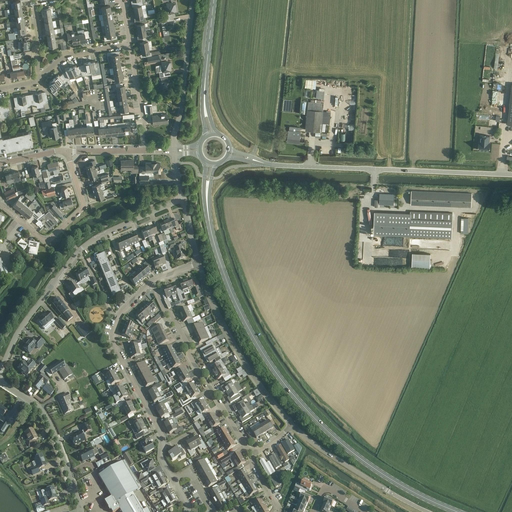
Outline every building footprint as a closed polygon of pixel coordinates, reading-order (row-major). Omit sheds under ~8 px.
[(133,7),(134,13),(146,11),(146,8),(142,9),(141,5),(143,5),(142,2),(131,4),(132,7),(133,7)] [(168,13),(169,17),(169,18),(172,17),(175,17),(174,11),(176,11),(175,5),(173,5),(173,3),(166,4),(167,6),(165,7),(166,13),(168,13)] [(134,18),(135,22),(145,20),(145,17),(147,16),(146,11),(134,13),(135,18),(134,18)] [(43,16),(44,22),(52,21),(51,17),(57,16),(56,14),(51,15),(43,16)] [(159,23),(161,23),(163,35),(168,34),(168,32),(174,31),(174,29),(176,28),(175,22),(173,22),(172,17),(169,18),(169,17),(159,19),(159,23)] [(137,25),(138,31),(149,28),(149,26),(145,27),(144,23),(146,23),(145,20),(135,22),(135,25),(137,25)] [(105,31),(114,30),(113,24),(104,26),(101,26),(102,32),(105,31)] [(137,36),(138,40),(148,38),(148,35),(146,35),(146,32),(150,31),(149,28),(138,31),(139,36),(137,36)] [(78,34),(79,42),(86,41),(85,38),(89,37),(88,30),(84,31),(84,33),(78,34)] [(104,35),(105,41),(113,39),(112,36),(115,36),(114,30),(105,31),(106,35),(104,35)] [(73,42),(73,44),(79,42),(78,34),(75,35),(74,31),(66,33),(68,43),(73,42)] [(60,45),(61,50),(67,49),(65,38),(55,40),(47,41),(49,48),(56,46),(56,43),(60,43),(60,42),(62,42),(63,45),(60,45)] [(140,43),(141,48),(148,47),(147,41),(149,41),(148,38),(138,40),(138,43),(140,43)] [(140,55),(141,58),(152,56),(152,55),(161,54),(161,50),(151,52),(149,53),(149,50),(152,49),(152,46),(148,47),(141,48),(142,54),(140,55)] [(107,56),(108,62),(111,62),(120,60),(119,54),(116,54),(115,51),(107,53),(108,56),(107,56)] [(17,71),(18,77),(25,76),(24,70),(20,71),(20,66),(19,66),(18,59),(14,60),(17,71)] [(10,73),(11,78),(18,77),(17,71),(14,60),(11,61),(13,72),(10,73)] [(91,74),(92,75),(100,74),(100,70),(98,62),(95,63),(95,61),(89,62),(91,74)] [(80,66),(83,75),(91,74),(89,62),(83,63),(84,65),(80,66)] [(160,71),(159,71),(160,77),(161,77),(164,76),(167,76),(170,75),(169,70),(171,70),(170,63),(168,64),(168,62),(161,63),(162,65),(159,65),(160,71)] [(74,76),(75,79),(83,75),(80,66),(76,67),(76,65),(70,68),(74,76)] [(67,81),(69,84),(71,83),(69,78),(74,76),(70,68),(65,70),(66,72),(62,74),(67,81)] [(67,81),(62,74),(60,76),(58,74),(54,78),(59,85),(61,87),(65,83),(67,81)] [(163,88),(163,90),(169,89),(169,87),(171,87),(170,81),(168,81),(167,76),(164,76),(161,77),(162,82),(160,82),(161,89),(163,88)] [(51,91),(53,94),(57,91),(55,89),(59,85),(54,78),(49,82),(51,84),(48,86),(52,90),(51,91)] [(38,93),(40,108),(44,107),(43,102),(48,101),(46,92),(44,93),(44,92),(38,93)] [(78,100),(75,97),(76,96),(74,92),(69,97),(72,99),(72,100),(75,103),(79,102),(78,100)] [(36,104),(37,108),(40,108),(38,93),(31,94),(32,95),(30,95),(31,104),(36,104)] [(22,96),(24,110),(28,110),(27,105),(31,104),(30,95),(28,96),(28,95),(22,96)] [(20,107),(21,111),(24,110),(22,96),(15,97),(15,98),(14,98),(15,107),(20,107)] [(116,103),(116,105),(119,105),(127,104),(126,97),(118,99),(118,102),(116,103)] [(144,105),(145,114),(153,113),(152,105),(156,105),(155,102),(151,102),(151,104),(144,105)] [(305,130),(321,132),(322,123),(328,123),(329,111),(323,111),(323,110),(324,103),(308,102),(307,109),(305,130)] [(0,150),(0,151),(0,149),(3,148),(3,150),(5,149),(6,151),(10,150),(10,149),(15,148),(15,149),(23,147),(23,146),(28,145),(29,145),(33,144),(30,131),(2,137),(1,137),(0,130),(0,118),(3,119),(7,117),(9,114),(9,110),(7,107),(4,105),(0,105),(0,104),(0,150)] [(167,114),(152,116),(153,125),(168,123),(167,114)] [(53,127),(52,127),(51,120),(42,122),(43,129),(50,127),(52,137),(58,136),(55,122),(52,123),(53,127)] [(295,142),(299,142),(300,132),(288,130),(287,139),(295,140),(295,142)] [(490,136),(480,135),(479,142),(478,142),(477,150),(489,151),(490,143),(489,143),(490,136)] [(105,164),(106,167),(113,165),(112,159),(107,160),(107,163),(105,164)] [(85,167),(88,173),(99,170),(98,167),(95,168),(93,164),(96,164),(94,160),(89,162),(90,165),(85,167)] [(131,169),(131,173),(138,173),(138,166),(133,166),(133,160),(126,160),(121,160),(121,169),(131,169)] [(41,171),(43,177),(50,175),(49,171),(53,170),(54,174),(57,173),(59,173),(59,171),(59,168),(57,161),(47,164),(48,169),(41,171)] [(139,185),(148,185),(148,181),(149,181),(149,175),(148,175),(148,172),(159,172),(159,163),(146,163),(146,167),(143,167),(139,167),(139,174),(139,175),(139,182),(139,185)] [(40,182),(43,180),(43,178),(42,178),(42,176),(40,169),(38,169),(37,166),(31,168),(33,176),(37,175),(38,177),(40,182)] [(88,173),(90,179),(97,177),(96,174),(100,172),(99,170),(88,173)] [(12,173),(14,181),(20,179),(18,171),(12,173)] [(14,181),(12,173),(5,175),(7,183),(14,181)] [(50,175),(43,177),(43,178),(43,180),(44,180),(45,182),(44,183),(46,188),(51,187),(49,181),(48,179),(50,178),(51,181),(55,180),(56,183),(64,181),(62,174),(58,175),(57,173),(54,174),(50,175)] [(92,186),(94,193),(102,190),(100,183),(92,186)] [(60,193),(61,197),(63,197),(69,195),(70,194),(69,191),(68,191),(67,187),(60,188),(61,189),(57,190),(58,193),(60,193)] [(94,193),(96,200),(105,197),(104,196),(107,195),(107,193),(108,193),(107,189),(102,190),(94,193)] [(4,193),(7,199),(16,195),(15,192),(12,193),(11,190),(4,193)] [(27,197),(31,201),(33,198),(34,199),(37,196),(33,192),(32,191),(27,197)] [(411,191),(411,205),(471,207),(472,193),(411,191)] [(393,204),(393,194),(380,194),(379,204),(393,204)] [(13,205),(18,209),(23,203),(20,201),(22,198),(20,196),(18,199),(13,205)] [(59,204),(60,208),(64,207),(64,208),(73,205),(71,199),(62,201),(63,203),(59,204)] [(23,203),(18,209),(23,213),(28,207),(23,203)] [(58,217),(62,213),(55,206),(52,210),(58,217)] [(28,217),(31,219),(34,216),(37,219),(41,215),(42,214),(39,210),(36,213),(33,211),(28,207),(23,213),(28,217)] [(43,222),(49,229),(57,222),(51,214),(53,212),(50,208),(47,210),(48,211),(42,216),(41,215),(37,219),(38,220),(35,223),(38,226),(43,222)] [(378,235),(452,238),(452,219),(453,213),(410,211),(410,213),(374,212),(373,235),(374,235),(374,236),(378,236),(378,235)] [(469,233),(469,218),(461,218),(461,233),(469,233)] [(169,230),(171,234),(174,233),(172,229),(175,227),(176,230),(180,228),(177,221),(173,223),(172,220),(170,219),(166,221),(166,222),(169,230)] [(159,225),(163,233),(169,230),(166,222),(165,223),(165,221),(160,223),(160,225),(159,225)] [(151,237),(157,234),(154,227),(147,229),(151,237)] [(148,238),(149,242),(152,241),(151,237),(147,229),(141,232),(144,240),(148,238)] [(130,237),(134,246),(138,244),(135,235),(130,237)] [(125,239),(129,248),(134,246),(130,237),(125,239)] [(24,250),(28,245),(21,239),(17,244),(24,250)] [(129,248),(125,239),(120,241),(124,250),(129,248)] [(120,252),(124,250),(120,241),(116,243),(120,252)] [(29,254),(36,255),(38,247),(36,246),(36,244),(30,242),(28,248),(30,248),(29,254)] [(177,260),(185,258),(181,246),(174,249),(177,260)] [(412,253),(412,267),(430,267),(430,254),(412,253)] [(157,258),(160,267),(166,265),(162,256),(157,258)] [(154,266),(155,269),(160,267),(157,258),(154,259),(153,257),(147,261),(150,267),(154,266)] [(140,269),(147,277),(151,273),(148,270),(150,267),(147,261),(143,264),(144,266),(140,269)] [(90,281),(92,286),(97,285),(94,278),(90,279),(89,276),(84,269),(75,275),(80,282),(86,278),(89,282),(90,281)] [(140,269),(137,273),(143,280),(147,277),(140,269)] [(137,273),(133,276),(139,283),(143,280),(137,273)] [(131,278),(130,276),(129,276),(127,278),(135,287),(139,283),(133,276),(131,278)] [(185,281),(188,290),(194,288),(190,279),(185,281)] [(178,289),(183,301),(186,300),(183,292),(188,290),(185,281),(180,283),(181,288),(178,289)] [(67,286),(73,293),(78,290),(80,293),(83,290),(80,285),(77,287),(73,282),(67,286)] [(177,294),(180,302),(183,301),(178,289),(176,290),(174,285),(168,287),(172,296),(173,299),(176,298),(176,297),(175,295),(177,294)] [(172,296),(168,287),(163,289),(167,298),(172,296)] [(62,315),(67,322),(73,318),(68,311),(58,298),(52,303),(62,316),(62,315)] [(147,306),(153,313),(157,309),(151,302),(147,306)] [(178,312),(181,317),(190,313),(193,311),(191,305),(187,307),(187,308),(178,312)] [(143,309),(149,316),(153,313),(147,306),(143,309)] [(143,309),(142,309),(141,310),(141,311),(139,312),(146,319),(149,316),(143,309)] [(181,317),(183,322),(192,318),(192,317),(195,316),(193,311),(190,313),(181,317)] [(53,319),(47,312),(44,315),(38,320),(43,325),(42,326),(42,327),(44,329),(45,329),(52,323),(50,321),(53,319)] [(136,321),(140,326),(142,323),(146,319),(139,312),(135,316),(138,319),(136,321)] [(66,326),(59,319),(55,322),(62,330),(66,326)] [(125,326),(134,330),(136,325),(131,323),(131,321),(128,320),(127,322),(126,322),(125,326)] [(85,333),(83,335),(84,337),(87,335),(92,332),(85,323),(80,327),(85,333)] [(192,327),(194,333),(204,328),(202,323),(192,327)] [(151,330),(154,335),(164,330),(161,325),(151,330)] [(134,330),(125,326),(123,331),(132,334),(134,330)] [(194,333),(197,338),(207,333),(204,328),(194,333)] [(154,335),(156,340),(166,335),(164,330),(154,335)] [(132,334),(123,331),(121,335),(130,339),(132,334)] [(209,339),(207,333),(197,338),(199,343),(209,339)] [(169,341),(166,335),(156,340),(159,346),(169,341)] [(220,340),(223,339),(222,335),(219,337),(219,336),(216,338),(205,343),(207,346),(200,350),(202,353),(204,351),(206,355),(216,350),(213,346),(212,344),(220,339),(220,340)] [(23,348),(30,354),(36,347),(39,350),(44,343),(38,338),(35,342),(31,340),(27,345),(26,345),(23,348)] [(128,347),(129,353),(139,350),(138,345),(141,344),(140,341),(131,343),(132,346),(128,347)] [(165,355),(174,351),(171,346),(163,351),(165,355)] [(206,355),(204,357),(205,359),(207,358),(209,363),(215,360),(216,363),(221,360),(221,359),(229,355),(227,352),(222,355),(219,349),(216,350),(206,355)] [(135,357),(136,360),(144,358),(144,355),(140,356),(139,350),(129,353),(131,358),(135,357)] [(165,355),(168,360),(176,355),(174,351),(165,355)] [(170,364),(178,360),(176,355),(168,360),(170,364)] [(167,366),(169,370),(181,365),(178,360),(170,364),(167,366)] [(221,360),(216,363),(214,364),(216,366),(211,369),(215,374),(222,369),(225,367),(222,363),(221,360)] [(18,368),(27,376),(32,370),(32,369),(35,365),(31,361),(27,365),(23,362),(18,368)] [(59,372),(64,380),(73,374),(67,365),(65,366),(62,361),(48,370),(52,376),(59,372)] [(135,367),(137,372),(147,367),(144,362),(135,367)] [(41,374),(47,368),(43,365),(38,371),(41,374)] [(137,372),(140,377),(150,372),(147,367),(137,372)] [(239,373),(237,374),(239,378),(242,376),(243,378),(248,376),(242,367),(237,370),(239,373)] [(179,379),(188,374),(184,369),(176,374),(179,379)] [(215,374),(218,379),(222,377),(224,379),(230,375),(227,371),(224,373),(222,369),(215,374)] [(101,374),(105,382),(108,380),(117,376),(114,371),(110,373),(109,370),(101,374)] [(140,377),(143,382),(153,377),(150,372),(140,377)] [(50,380),(42,374),(39,378),(33,385),(38,390),(40,388),(50,396),(54,391),(46,385),(50,380)] [(179,379),(182,384),(190,379),(188,374),(179,379)] [(96,385),(100,383),(96,375),(92,377),(96,385)] [(108,380),(111,385),(120,381),(117,376),(108,380)] [(155,382),(153,377),(143,382),(146,387),(155,382)] [(225,391),(227,394),(240,386),(238,383),(233,385),(231,381),(221,387),(224,392),(225,391)] [(149,393),(151,398),(159,394),(157,389),(161,387),(159,383),(152,388),(153,390),(149,393)] [(185,389),(188,394),(197,389),(193,384),(185,389)] [(112,392),(114,397),(125,391),(122,386),(118,388),(117,386),(109,390),(111,393),(112,392)] [(227,398),(230,403),(241,397),(238,393),(242,390),(240,386),(227,394),(229,397),(227,398)] [(197,389),(188,394),(185,395),(188,400),(189,400),(195,396),(199,394),(199,393),(200,392),(199,390),(197,390),(197,389)] [(118,401),(128,396),(125,391),(114,397),(109,400),(112,405),(111,405),(109,406),(111,409),(113,408),(120,404),(118,401)] [(159,394),(151,398),(154,403),(162,399),(160,397),(163,395),(162,392),(159,394)] [(58,398),(61,406),(69,403),(68,401),(70,400),(68,394),(58,398)] [(191,403),(189,400),(188,400),(183,403),(182,401),(181,401),(179,402),(182,408),(191,403)] [(203,400),(200,402),(198,400),(191,404),(193,409),(196,407),(198,410),(207,404),(205,401),(204,402),(203,400)] [(237,411),(239,414),(252,406),(250,402),(245,405),(243,401),(233,407),(236,412),(237,411)] [(122,406),(125,411),(133,407),(131,402),(125,404),(124,402),(120,404),(113,408),(114,410),(119,407),(119,408),(122,406)] [(73,411),(69,403),(61,406),(64,415),(73,411)] [(160,406),(156,408),(159,414),(166,410),(164,405),(163,404),(160,406)] [(208,408),(209,407),(207,404),(198,410),(201,415),(193,419),(195,422),(200,419),(207,414),(206,412),(209,410),(208,408)] [(239,418),(242,423),(253,417),(250,413),(254,410),(252,406),(239,414),(241,417),(239,418)] [(133,407),(125,411),(127,416),(136,412),(133,407)] [(166,410),(159,414),(161,419),(169,415),(166,410)] [(184,414),(182,411),(172,416),(174,419),(176,418),(184,414)] [(206,419),(208,424),(217,419),(214,414),(209,417),(208,414),(207,414),(200,419),(201,422),(206,419)] [(130,426),(132,431),(144,425),(141,420),(138,422),(136,418),(127,423),(129,427),(130,426)] [(201,434),(203,437),(206,436),(209,434),(216,430),(214,427),(220,424),(217,419),(208,424),(211,429),(204,433),(201,434)] [(256,429),(261,438),(263,437),(262,435),(265,434),(261,426),(259,423),(255,425),(254,423),(256,421),(254,419),(252,421),(253,423),(254,425),(256,429)] [(0,431),(3,433),(9,423),(4,420),(0,426),(0,431)] [(178,423),(177,420),(173,423),(172,420),(164,424),(167,429),(174,425),(178,423)] [(265,424),(270,432),(271,432),(271,430),(273,428),(269,421),(265,424)] [(70,438),(74,445),(80,442),(85,440),(83,435),(85,434),(85,433),(90,430),(87,424),(81,427),(83,431),(70,438)] [(265,434),(268,432),(269,433),(270,432),(265,424),(261,426),(265,434)] [(135,436),(137,440),(145,435),(143,432),(147,430),(144,425),(132,431),(135,436)] [(174,425),(167,429),(170,434),(177,430),(174,425)] [(112,438),(116,436),(112,428),(108,430),(112,438)] [(217,433),(219,437),(227,433),(225,428),(217,432),(216,430),(209,434),(210,437),(217,433)] [(25,441),(29,447),(35,443),(34,440),(38,438),(35,433),(32,429),(24,433),(28,439),(25,441)] [(256,429),(252,431),(256,439),(259,437),(260,438),(261,438),(256,429)] [(227,433),(219,437),(222,442),(230,437),(227,433)] [(203,449),(203,450),(206,448),(202,440),(199,442),(197,437),(192,440),(196,449),(199,447),(201,450),(203,449)] [(230,437),(222,442),(225,446),(233,441),(230,437)] [(142,447),(146,454),(154,449),(150,443),(148,444),(146,440),(140,443),(142,447)] [(186,449),(191,457),(194,455),(193,454),(195,453),(194,450),(196,449),(192,440),(187,443),(189,447),(186,449)] [(283,440),(281,442),(290,457),(292,456),(294,454),(297,453),(291,442),(288,444),(285,440),(283,440)] [(233,441),(225,446),(227,451),(235,446),(233,441)] [(168,453),(172,460),(180,456),(181,459),(186,456),(182,449),(179,451),(178,448),(168,453)] [(98,454),(103,465),(110,461),(106,452),(103,454),(100,449),(97,451),(96,449),(91,451),(89,449),(79,455),(83,462),(90,458),(91,461),(95,459),(94,457),(95,456),(95,455),(98,454)] [(282,449),(276,452),(283,464),(286,462),(285,460),(287,458),(282,449)] [(122,456),(124,459),(129,467),(134,464),(127,453),(122,456)] [(231,458),(234,463),(243,458),(240,453),(231,458)] [(30,469),(33,476),(40,473),(38,469),(46,466),(43,459),(41,454),(36,457),(37,459),(34,460),(37,466),(30,469)] [(275,454),(272,456),(278,468),(281,466),(275,454)] [(224,464),(231,459),(229,456),(219,462),(222,468),(223,469),(226,467),(224,464)] [(234,463),(231,465),(232,467),(236,465),(237,468),(242,465),(246,462),(243,458),(234,463)] [(129,467),(124,459),(98,475),(111,497),(104,500),(110,511),(111,510),(111,511),(114,511),(119,509),(120,511),(148,511),(145,508),(143,510),(133,493),(142,488),(129,467)] [(144,468),(147,473),(153,469),(153,467),(152,465),(154,463),(152,459),(148,462),(147,460),(140,464),(142,469),(144,468)] [(269,461),(267,463),(264,459),(259,462),(269,477),(276,472),(269,461)] [(195,465),(199,470),(207,465),(204,460),(195,465)] [(199,470),(202,476),(210,471),(207,465),(199,470)] [(235,472),(238,471),(236,468),(233,470),(233,469),(229,472),(227,473),(228,476),(228,477),(228,476),(234,473),(235,473),(235,472)] [(278,474),(270,478),(272,481),(275,479),(277,481),(286,476),(284,471),(282,472),(280,470),(277,472),(278,474)] [(202,476),(205,482),(214,477),(210,471),(202,476)] [(237,476),(239,480),(240,480),(248,475),(245,471),(237,476)] [(135,476),(138,481),(144,478),(141,473),(135,476)] [(152,480),(154,484),(163,479),(159,473),(151,478),(148,479),(149,482),(152,480)] [(242,484),(251,479),(248,475),(240,480),(241,483),(239,484),(240,486),(242,484)] [(205,482),(209,487),(217,482),(214,477),(205,482)] [(156,487),(157,489),(166,484),(163,479),(154,484),(151,485),(153,489),(156,487)] [(251,479),(242,484),(245,488),(253,483),(251,479)] [(309,480),(305,479),(304,481),(303,481),(301,486),(307,489),(306,490),(310,491),(311,488),(312,484),(308,482),(309,480)] [(253,483),(245,488),(247,492),(255,487),(253,483)] [(53,487),(41,491),(43,499),(41,500),(43,505),(37,507),(36,504),(34,505),(36,510),(44,507),(43,507),(49,505),(48,501),(56,498),(53,487)] [(255,487),(247,492),(250,497),(258,492),(255,487)] [(210,493),(213,498),(222,493),(218,488),(210,493)] [(162,497),(163,500),(172,495),(169,489),(165,492),(163,489),(156,493),(154,494),(156,497),(157,496),(159,498),(162,497)] [(227,498),(225,494),(223,496),(222,493),(213,498),(216,504),(225,499),(227,498)] [(299,500),(300,500),(308,503),(308,504),(311,498),(302,494),(299,500)] [(165,507),(167,509),(173,506),(171,503),(176,501),(174,497),(172,495),(163,500),(167,506),(165,507)] [(324,504),(331,507),(334,501),(326,498),(323,504),(324,504)] [(225,499),(216,504),(219,510),(228,505),(225,499)] [(253,511),(256,509),(264,504),(261,499),(257,502),(256,499),(250,503),(251,506),(253,505),(254,506),(251,508),(253,511)] [(300,500),(299,500),(297,505),(305,508),(308,503),(300,500)]
